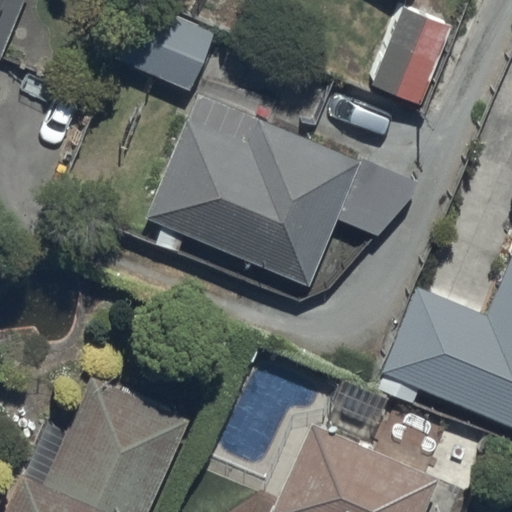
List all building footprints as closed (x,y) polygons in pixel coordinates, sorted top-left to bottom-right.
[(0,0),(0,60),(24,0),(0,0)] [(120,61),(189,90),(213,33),(144,4),(120,61)] [(449,27),(401,8),(371,85),(418,104),(449,27)] [(145,218),(308,286),(360,162),(198,94),(145,218)] [(380,374),(511,428),(511,253),(486,316),(416,288),(380,374)] [(3,511),(149,511),(189,421),(90,378),(43,484),(20,474),(3,511)] [(424,511),(438,481),(310,425),(271,511),(424,511)]
